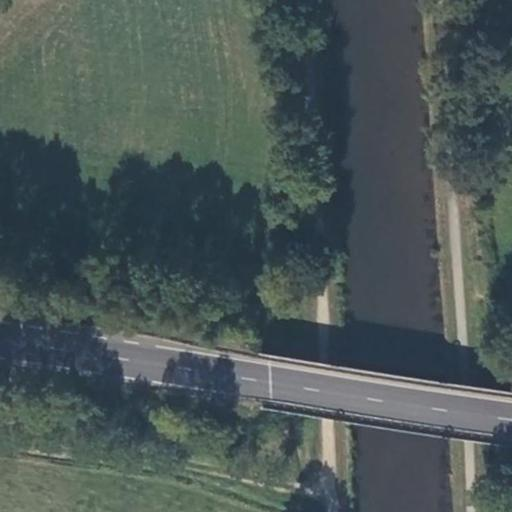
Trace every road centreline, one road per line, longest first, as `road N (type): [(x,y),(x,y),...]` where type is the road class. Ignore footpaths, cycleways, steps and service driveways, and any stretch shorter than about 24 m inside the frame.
road 1 (primary): [(0,338),(511,418)]
road 2 (track): [(0,434),(327,488)]
